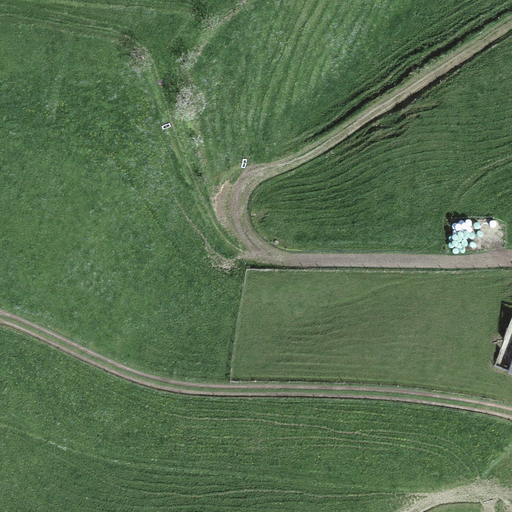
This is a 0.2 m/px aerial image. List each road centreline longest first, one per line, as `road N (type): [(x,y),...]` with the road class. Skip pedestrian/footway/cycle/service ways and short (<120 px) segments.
road 1 (track): [(511,24),(320,148),(255,178),(238,205),(250,239),(279,259),(511,259)]
road 2 (track): [(0,319),(122,370),(186,386),(347,391),(511,414)]
